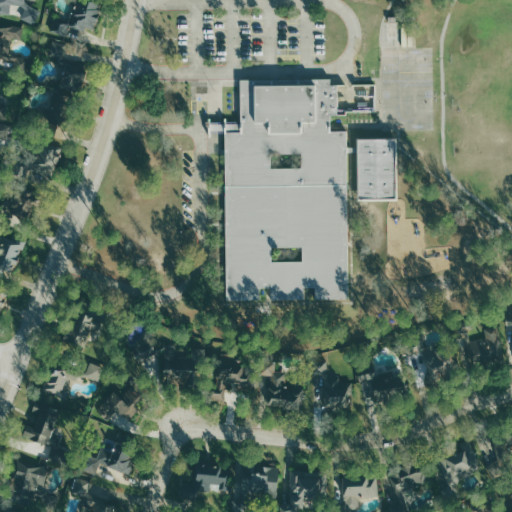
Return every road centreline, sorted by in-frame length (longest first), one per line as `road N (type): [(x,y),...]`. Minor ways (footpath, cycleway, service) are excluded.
road 1 (tertiary): [(0,410),(96,158),(135,0)]
road 2 (residential): [(511,397),(373,441),(325,445),(180,425)]
